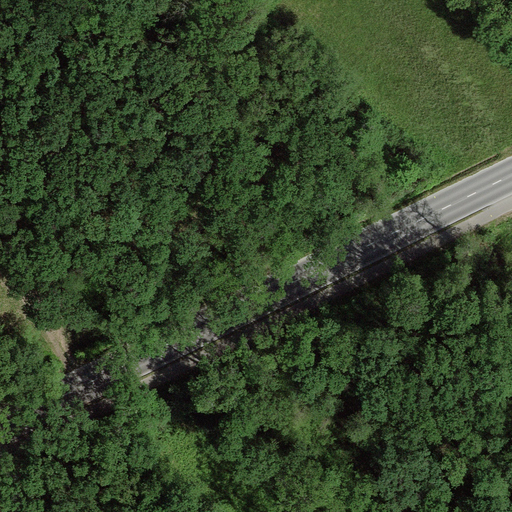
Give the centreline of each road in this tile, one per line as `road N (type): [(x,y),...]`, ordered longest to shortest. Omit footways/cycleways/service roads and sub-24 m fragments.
road 1 (tertiary): [(511,176),(0,427)]
road 2 (track): [(81,386),(56,303),(0,238)]
